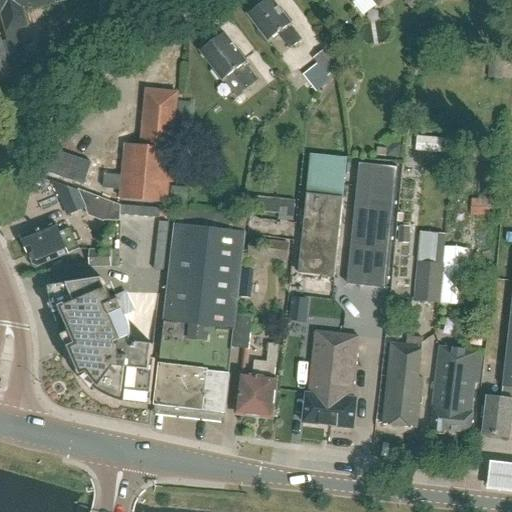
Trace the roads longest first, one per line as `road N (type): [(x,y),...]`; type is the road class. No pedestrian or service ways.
road 1 (tertiary): [(511,505),(127,453)]
road 2 (unclassified): [(0,146),(192,0)]
